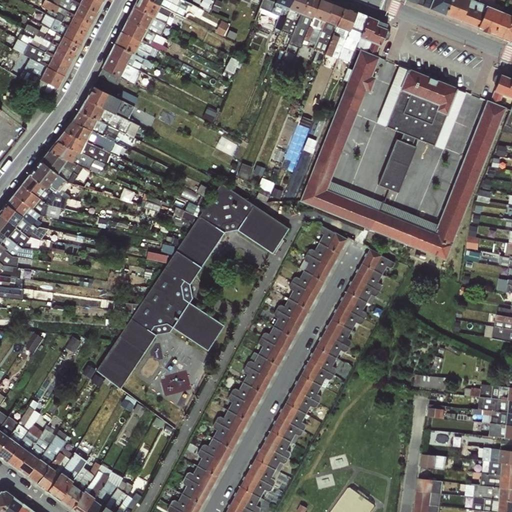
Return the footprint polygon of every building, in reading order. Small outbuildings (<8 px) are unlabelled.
[(44,15),(85,33),(91,22),(52,2),(47,0),(43,0),(40,6),(47,10),(44,15)] [(97,11),(74,0),(53,0),(52,2),(91,22),(97,11)] [(74,0),(97,11),(102,1),(100,0),(74,0)] [(136,0),(106,68),(135,82),(145,61),(136,57),(161,1),(175,8),(177,0),(136,0)] [(261,0),(259,7),(271,12),(275,0),(261,0)] [(290,0),(275,0),(271,12),(278,16),(274,28),(279,30),(290,0)] [(305,0),(290,0),(279,30),(290,35),(305,0)] [(319,0),(305,0),(290,35),(288,44),(299,48),(303,40),(319,0)] [(332,1),(327,0),(319,0),(303,40),(313,44),(332,1)] [(511,37),(511,10),(480,0),(433,0),(430,10),(511,37)] [(343,6),(332,1),(313,44),(325,49),(343,6)] [(356,11),(343,6),(325,49),(324,54),(337,59),(338,58),(356,11)] [(367,16),(356,11),(338,58),(349,61),(367,16)] [(85,33),(44,15),(40,24),(41,25),(80,44),(85,33)] [(377,20),(367,16),(349,61),(341,80),(346,82),(360,49),(378,56),(380,46),(383,41),(388,38),(389,34),(387,30),(386,29),(376,24),(377,20)] [(80,44),(41,25),(39,30),(27,24),(24,29),(42,39),(74,55),(80,44)] [(160,41),(162,37),(158,35),(152,44),(165,51),(168,46),(160,41)] [(31,45),(69,65),(74,55),(42,39),(40,43),(33,40),(31,45)] [(69,65),(31,45),(27,43),(22,54),(29,58),(63,76),(69,65)] [(378,56),(360,49),(346,82),(299,201),(444,258),(504,106),(485,99),(436,222),(329,180),(378,56)] [(228,68),(234,70),(238,58),(232,56),(228,68)] [(63,76),(29,58),(27,61),(29,63),(20,78),(51,96),(56,89),(63,76)] [(456,86),(406,67),(383,126),(401,133),(399,138),(394,137),(376,183),(397,191),(415,145),(411,143),(413,137),(434,145),(456,86)] [(511,71),(504,68),(496,89),(500,90),(496,101),(511,107),(511,109),(506,123),(511,125),(511,71)] [(124,90),(121,97),(137,102),(140,95),(124,90)] [(105,108),(90,140),(124,155),(128,146),(101,134),(107,122),(136,135),(141,124),(151,128),(157,115),(122,100),(116,113),(105,108)] [(116,139),(120,129),(107,123),(103,134),(116,139)] [(133,146),(136,136),(120,131),(117,141),(133,146)] [(264,178),(260,194),(271,197),(275,181),(264,178)] [(237,230),(271,253),(288,228),(220,183),(95,370),(119,388),(155,335),(168,332),(172,327),(206,350),(207,349),(223,325),(189,302),(192,297),(190,283),(224,232),(237,230)] [(184,217),(194,219),(196,211),(187,209),(184,217)] [(339,253),(346,239),(322,225),(320,229),(320,232),(323,233),(319,242),(339,253)] [(309,249),(307,253),(331,266),(339,253),(319,242),(315,250),(312,248),(309,249)] [(392,267),(394,262),(369,249),(362,263),(382,274),(386,266),(389,267),(392,267)] [(324,280),(331,266),(307,253),(305,256),(305,259),(308,261),(304,270),(324,280)] [(362,263),(354,277),(379,290),(381,286),(380,284),(377,283),(382,274),(362,263)] [(294,276),(292,281),(316,294),(324,280),(304,270),(299,278),(297,276),(294,276)] [(0,304),(3,305),(4,296),(24,297),(25,286),(11,285),(12,276),(0,274),(0,304)] [(377,295),(379,290),(354,277),(347,291),(367,302),(371,294),(373,295),(377,295)] [(501,291),(511,293),(511,280),(508,280),(502,279),(501,291)] [(308,308),(316,294),(292,281),(289,285),(290,288),(293,290),(289,298),(308,308)] [(347,291),(339,305),(363,318),(365,315),(365,312),(362,310),(367,302),(347,291)] [(279,305),(277,309),(301,322),(308,308),(289,298),(285,306),(282,305),(279,305)] [(361,322),(363,318),(339,305),(332,319),(352,329),(355,322),(358,323),(361,322)] [(499,307),(498,315),(511,317),(511,305),(511,306),(510,308),(499,307)] [(293,336),(301,322),(277,309),(274,313),(275,316),(278,317),(273,326),(293,336)] [(511,317),(498,315),(495,326),(511,329),(511,317)] [(332,319),(323,333),(348,346),(350,342),(349,340),(346,339),(352,329),(332,319)] [(263,333),(261,337),(286,350),(293,336),(273,326),(269,334),(267,332),(263,333)] [(511,342),(511,329),(495,326),(493,339),(511,342)] [(35,352),(45,336),(39,333),(30,349),(35,352)] [(346,351),(348,346),(323,333),(316,347),(336,358),(340,350),(343,351),(346,351)] [(278,365),(286,350),(261,337),(259,341),(260,344),(263,345),(258,354),(278,365)] [(316,347),(308,361),(333,374),(335,371),(334,368),(331,366),(336,358),(316,347)] [(248,361),(246,365),(270,378),(278,365),(258,354),(254,362),(251,361),(248,361)] [(331,378),(333,374),(308,361),(301,375),(321,386),(324,378),(327,379),(331,378)] [(263,392),(270,378),(246,365),(244,369),(244,372),(247,373),(242,382),(263,392)] [(301,375),(293,389),(317,403),(320,398),(319,396),(316,394),(321,386),(301,375)] [(232,389),(230,393),(254,406),(263,392),(242,382),(238,390),(235,388),(232,389)] [(464,395),(470,396),(511,400),(511,387),(481,384),(481,387),(464,388),(464,395)] [(315,407),(317,403),(293,389),(285,403),(306,414),(310,406),(312,407),(315,407)] [(247,420),(254,406),(230,393),(228,396),(228,399),(231,401),(227,410),(247,420)] [(511,412),(511,400),(470,396),(469,402),(482,404),(482,409),(511,412)] [(18,423),(0,447),(0,455),(6,460),(33,424),(39,414),(34,410),(38,403),(32,399),(18,423)] [(285,403),(278,417),(302,431),(304,427),(304,424),(301,423),(306,414),(285,403)] [(444,417),(446,406),(432,404),(431,415),(444,417)] [(511,426),(511,412),(482,409),(473,408),(473,415),(483,415),(482,418),(473,418),(472,421),(489,424),(511,426)] [(0,410),(0,426),(8,416),(0,410)] [(217,417),(215,421),(239,434),(247,420),(227,410),(223,418),(220,416),(217,417)] [(8,416),(0,426),(0,447),(18,423),(8,416)] [(300,435),(302,431),(278,417),(270,431),(291,441),(294,434),(297,435),(300,435)] [(232,448),(239,434),(215,421),(212,425),(213,428),(216,430),(212,438),(232,448)] [(33,424),(6,460),(17,468),(42,431),(33,424)] [(511,438),(511,426),(489,424),(488,435),(501,438),(511,438)] [(42,431),(17,468),(26,475),(55,435),(45,428),(42,431)] [(270,431),(263,445),(288,458),(290,455),(290,452),(286,450),(291,441),(270,431)] [(55,435),(26,475),(36,482),(63,447),(67,441),(55,434),(55,435)] [(60,499),(83,466),(86,461),(79,456),(88,441),(82,438),(73,454),(47,490),(60,499)] [(202,445),(200,449),(224,462),(232,448),(212,438),(208,446),(205,445),(202,445)] [(511,463),(511,438),(501,438),(500,446),(491,444),(489,447),(484,447),(482,460),(511,463)] [(286,462),(288,458),(263,445),(256,458),(276,469),(280,461),(283,463),(286,462)] [(63,447),(36,482),(47,490),(73,454),(63,447)] [(217,476),(224,462),(200,449),(198,453),(198,456),(201,457),(196,466),(217,476)] [(424,453),(423,466),(447,467),(447,454),(424,453)] [(256,458),(248,473),(272,486),(274,482),(274,479),(271,478),(276,469),(256,458)] [(511,476),(511,463),(482,460),(481,472),(511,476)] [(76,511),(84,511),(107,480),(112,470),(101,463),(98,470),(71,508),(76,511)] [(83,466),(60,499),(71,508),(98,470),(94,467),(90,472),(83,466)] [(187,473),(185,477),(209,490),(217,476),(196,466),(192,474),(190,472),(187,473)] [(511,488),(511,476),(481,472),(479,484),(511,488)] [(270,490),(272,486),(248,473),(240,487),(260,497),(264,489),(267,491),(270,490)] [(415,511),(440,511),(445,479),(420,476),(415,511)] [(201,505),(209,490),(185,477),(182,481),(183,484),(186,485),(181,494),(201,505)] [(107,480),(84,511),(98,511),(117,488),(107,480)] [(511,501),(511,488),(479,484),(466,484),(465,486),(464,496),(474,497),(511,501)] [(240,487),(233,501),(253,511),(258,511),(259,511),(259,508),(256,506),(260,497),(240,487)] [(114,511),(127,495),(117,488),(98,511),(114,511)] [(0,511),(1,511),(13,497),(5,491),(0,492),(0,511)] [(127,495),(114,511),(129,511),(141,495),(136,493),(132,498),(127,495)] [(171,501),(169,505),(181,511),(196,511),(201,505),(181,494),(177,502),(174,501),(171,501)] [(15,511),(22,503),(13,497),(1,511),(15,511)] [(511,511),(511,501),(474,497),(472,509),(474,510),(511,511)] [(253,511),(233,501),(226,511),(253,511)] [(30,511),(32,510),(22,503),(15,511),(30,511)]
